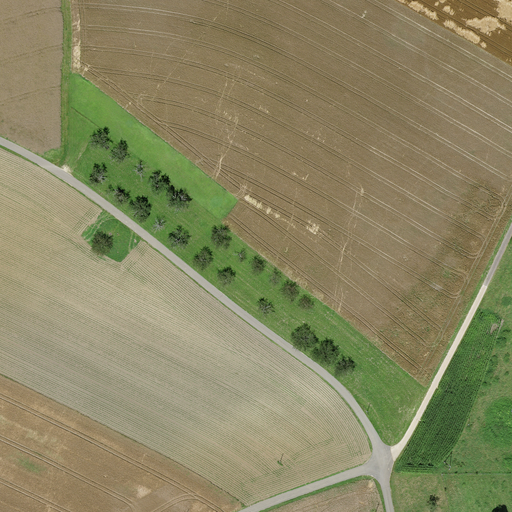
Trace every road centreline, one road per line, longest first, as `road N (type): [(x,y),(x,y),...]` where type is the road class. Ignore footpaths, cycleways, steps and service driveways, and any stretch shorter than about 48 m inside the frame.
road 1 (track): [(0,143),(106,203),(298,348),(347,392),(382,462)]
road 2 (track): [(511,226),(426,399),(382,462)]
road 3 (unclassified): [(251,511),(382,462)]
